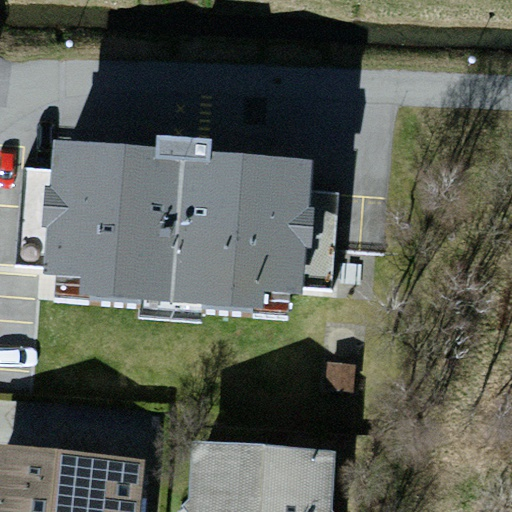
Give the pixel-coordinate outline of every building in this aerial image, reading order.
[(152,156),(57,149),(55,166),(48,270),(47,274),(83,277),(81,296),(142,301),(144,286),(206,290),(204,308),(260,312),(262,291),(303,294),(303,291),(312,185),(313,167),(219,160),(221,142),(154,137),(152,156)] [(48,270),(55,166),(22,164),(15,268),(48,270)] [(342,187),(312,185),(303,291),(333,293),(337,251),(342,187)] [(351,361),(326,360),(326,384),(350,385),(351,361)] [(330,511),(332,447),(192,443),(190,511),(330,511)] [(129,511),(136,467),(0,450),(0,511),(129,511)]
